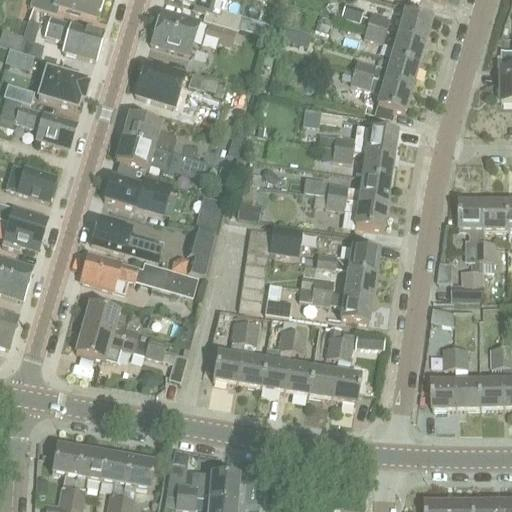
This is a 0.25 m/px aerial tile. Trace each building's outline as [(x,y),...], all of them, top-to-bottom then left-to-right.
[(100,0),(32,0),(29,10),(54,17),(57,10),(94,21),(100,0)] [(235,35),(237,36),(241,21),(221,15),(224,5),(214,2),(214,0),(168,0),(194,8),(192,13),(204,17),(202,25),(208,27),(235,35)] [(282,12),(281,0),(261,0),(262,13),(282,12)] [(344,8),(340,20),(358,25),(362,13),(344,8)] [(188,60),(199,25),(160,14),(150,48),(188,60)] [(425,47),(432,24),(404,16),(397,39),(425,47)] [(319,18),(314,34),(328,38),(332,22),(319,18)] [(367,30),(386,35),(389,24),(370,18),(367,30)] [(94,65),(102,37),(50,21),(44,39),(66,46),(63,55),(94,65)] [(33,47),(39,28),(28,25),(17,56),(39,63),(43,50),(33,47)] [(208,27),(204,39),(206,40),(204,47),(216,51),(217,47),(230,51),(235,35),(208,27)] [(382,47),(386,35),(367,30),(363,41),(382,47)] [(390,62),(418,70),(425,47),(397,39),(390,62)] [(511,55),(501,56),(501,75),(501,108),(511,107),(511,55)] [(383,85),(411,93),(418,70),(390,62),(387,73),(356,64),(352,77),(371,82),(383,86),(383,85)] [(172,111),(183,77),(145,65),(134,99),(172,111)] [(84,87),(84,85),(46,74),(38,101),(76,112),(79,103),(83,104),(87,88),(84,87)] [(404,117),(411,93),(383,85),(383,86),(371,82),(352,77),(349,87),(380,96),(376,108),(404,117)] [(191,79),(187,92),(201,96),(202,93),(213,96),(212,100),(218,101),(222,89),(191,79)] [(30,109),(34,97),(7,89),(3,101),(30,109)] [(68,153),(76,127),(20,111),(21,108),(5,104),(0,120),(0,131),(13,135),(15,128),(39,134),(36,143),(68,153)] [(319,128),(339,131),(341,121),(320,118),(319,128)] [(128,119),(122,142),(178,159),(182,148),(173,146),(175,140),(157,135),(159,128),(128,119)] [(353,156),(364,157),(393,162),(396,139),(356,132),(354,145),(319,140),(317,150),(333,152),(333,153),(353,156)] [(178,170),(175,169),(178,159),(122,142),(115,165),(146,174),(148,167),(156,169),(160,177),(169,180),(175,177),(178,170)] [(182,148),(178,159),(190,163),(193,152),(182,148)] [(353,156),(333,153),(331,166),(351,169),(353,156)] [(364,157),(361,182),(389,186),(393,162),(364,157)] [(49,206),(56,182),(12,169),(5,193),(49,206)] [(230,191),(234,177),(221,174),(218,187),(230,191)] [(143,182),(141,190),(110,181),(103,204),(135,213),(136,210),(163,218),(171,191),(143,182)] [(361,182),(359,195),(347,193),(347,191),(328,188),(326,200),(386,210),(389,186),(361,182)] [(467,247),(467,268),(484,267),(484,248),(484,234),(484,206),(474,206),(474,200),(460,199),(460,206),(459,206),(459,238),(467,238),(469,241),(469,247),(467,247)] [(354,229),(382,234),(386,210),(326,200),(324,214),(344,217),(344,216),(355,217),(354,229)] [(211,203),(206,223),(222,227),(227,208),(211,203)] [(484,234),(508,235),(508,206),(484,206),(484,234)] [(37,255),(47,223),(13,212),(1,249),(19,255),(21,249),(37,255)] [(152,265),(156,248),(127,240),(130,230),(98,221),(90,247),(152,265)] [(299,236),(272,232),(268,258),(295,262),(299,236)] [(186,261),(190,262),(186,277),(207,283),(218,240),(194,233),(186,261)] [(248,235),(247,247),(269,250),(270,238),(248,235)] [(247,247),(245,258),(267,261),(269,250),(247,247)] [(497,248),(484,248),(484,267),(497,267),(497,248)] [(315,272),(347,277),(375,281),(379,255),(351,251),(349,264),(317,259),(315,272)] [(141,273),(138,273),(87,258),(79,286),(112,295),(116,280),(191,302),(197,282),(143,267),(141,273)] [(265,272),(267,261),(245,258),(244,269),(265,272)] [(0,298),(22,305),(33,271),(0,261),(0,298)] [(244,269),(242,281),(264,284),(265,272),(244,269)] [(347,277),(343,300),(371,304),(375,281),(347,277)] [(242,281),(240,292),(262,295),(264,284),(242,281)] [(312,295),(331,298),(333,286),(314,283),(312,295)] [(482,307),(482,290),(453,290),(453,307),(482,307)] [(240,292),(239,303),(261,307),(262,295),(240,292)] [(312,295),(299,293),(297,305),(310,307),(310,308),(329,311),(329,310),(341,312),(339,324),(368,328),(371,304),(343,300),(331,298),(312,295)] [(261,307),(239,303),(237,315),(259,318),(261,307)] [(264,319),(288,322),(290,308),(266,305),(264,319)] [(128,319),(117,316),(87,307),(80,332),(134,347),(137,336),(125,332),(128,319)] [(0,349),(8,352),(17,321),(0,315),(0,349)] [(231,348),(229,358),(215,356),(211,384),(235,388),(239,360),(241,349),(244,330),(233,328),(230,348),(231,348)] [(258,332),(244,330),(241,349),(255,351),(258,332)] [(131,357),(134,347),(80,332),(74,356),(104,364),(115,367),(119,353),(131,357)] [(281,336),(277,355),(289,357),(292,338),(281,336)] [(384,351),(385,341),(358,337),(356,347),(384,351)] [(306,340),(292,338),(289,357),(302,359),(306,340)] [(146,351),(164,356),(167,344),(149,339),(146,351)] [(337,365),(340,346),(327,344),(324,363),(337,365)] [(340,346),(337,365),(349,367),(352,347),(340,346)] [(161,367),(164,356),(146,351),(143,362),(161,367)] [(503,354),(490,355),(491,374),(492,374),(504,373),(503,354)] [(511,354),(503,354),(504,373),(504,385),(505,413),(511,412),(511,354)] [(443,375),(455,375),(455,355),(442,355),(443,375)] [(468,355),(455,355),(455,375),(467,374),(468,374),(468,355)] [(168,384),(179,387),(185,363),(174,360),(172,369),(168,384)] [(263,364),(239,360),(235,388),(259,392),(263,364)] [(259,392),(283,396),(287,368),(263,364),(259,392)] [(307,400),(311,371),(287,368),(283,396),(307,400)] [(307,400),(331,404),(335,375),(311,371),(307,400)] [(356,408),(360,379),(335,375),(331,404),(356,408)] [(481,414),(480,385),(456,386),(456,414),(481,414)] [(505,413),(504,385),(480,385),(481,414),(505,413)] [(456,414),(456,386),(432,386),(432,415),(456,414)] [(51,478),(64,480),(62,492),(60,492),(57,509),(46,508),(45,511),(69,511),(81,454),(56,450),(51,478)] [(85,484),(99,486),(104,458),(81,454),(69,511),(82,511),(85,496),(83,496),(85,484)] [(99,486),(113,488),(111,501),(109,501),(106,511),(119,511),(124,490),(128,462),(104,458),(99,486)] [(133,492),(148,494),(153,466),(128,462),(124,490),(119,511),(133,511),(134,505),(131,505),(133,492)] [(207,504),(235,506),(237,481),(209,479),(209,480),(191,478),(190,490),(183,490),(186,472),(170,469),(165,500),(172,501),(175,502),(195,503),(207,504)] [(194,511),(195,503),(175,502),(174,511),(194,511)]
